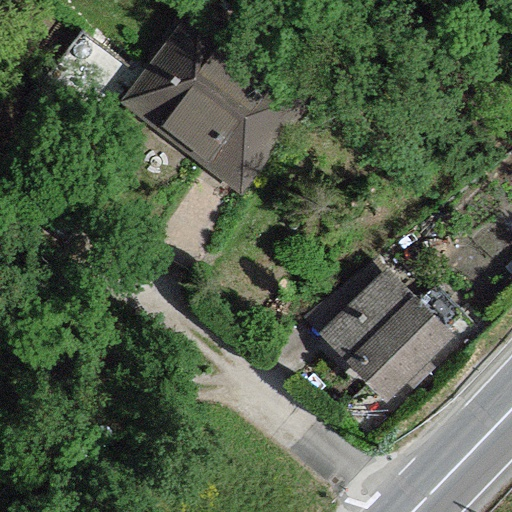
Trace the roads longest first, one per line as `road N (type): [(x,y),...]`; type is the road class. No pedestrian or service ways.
road 1 (track): [(402,511),(199,332),(0,184)]
road 2 (primary): [(411,511),(511,407)]
